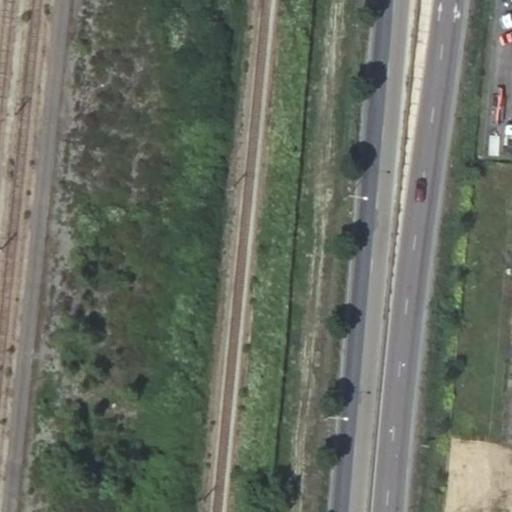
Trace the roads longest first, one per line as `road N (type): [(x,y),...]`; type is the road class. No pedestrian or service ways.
road 1 (primary): [(390,511),(448,0)]
road 2 (primary): [(396,0),(350,511)]
